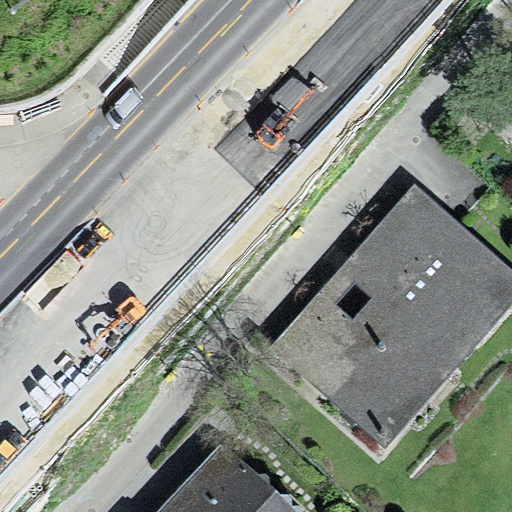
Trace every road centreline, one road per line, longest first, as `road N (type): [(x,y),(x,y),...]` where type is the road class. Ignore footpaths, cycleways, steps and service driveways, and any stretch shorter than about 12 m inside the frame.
road 1 (residential): [(92,511),(511,39)]
road 2 (primary): [(329,0),(0,350)]
